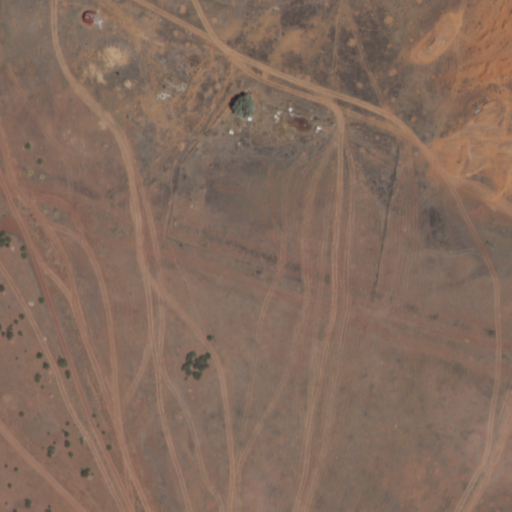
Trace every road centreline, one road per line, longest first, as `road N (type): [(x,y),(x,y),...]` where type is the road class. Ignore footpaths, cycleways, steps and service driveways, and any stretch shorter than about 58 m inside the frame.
road 1 (residential): [(132,475),(0,131)]
road 2 (residential): [(198,198),(168,293),(132,475)]
